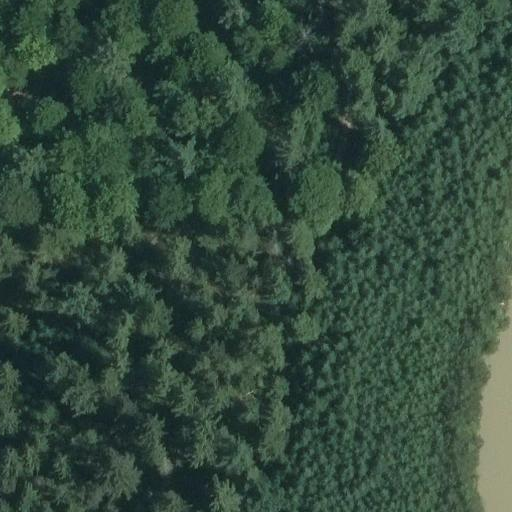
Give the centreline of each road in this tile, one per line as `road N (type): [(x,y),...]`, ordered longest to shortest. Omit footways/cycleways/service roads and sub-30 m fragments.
road 1 (track): [(509,167),(310,201),(0,202)]
road 2 (track): [(310,201),(350,116),(314,0)]
